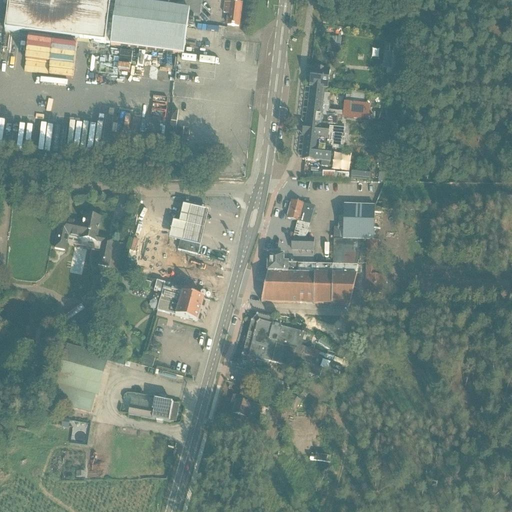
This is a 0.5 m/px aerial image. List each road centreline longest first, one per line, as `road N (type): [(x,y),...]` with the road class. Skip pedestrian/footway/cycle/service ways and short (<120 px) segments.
road 1 (track): [(511,315),(378,314),(319,511)]
road 2 (unclassified): [(0,187),(260,191)]
road 3 (primary): [(171,511),(230,302)]
road 4 (secondary): [(262,181),(285,0)]
road 5 (unclassified): [(378,314),(230,302)]
road 6 (track): [(387,0),(511,59)]
